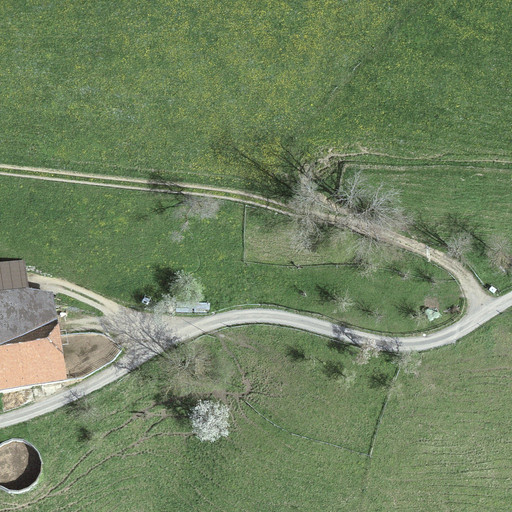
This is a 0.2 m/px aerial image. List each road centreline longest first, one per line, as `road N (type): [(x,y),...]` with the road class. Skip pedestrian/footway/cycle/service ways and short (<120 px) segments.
road 1 (track): [(511,297),(455,332),(410,344),(277,317),(228,318),(0,420)]
road 2 (track): [(487,312),(451,264),(429,251),(252,199),(0,169)]
